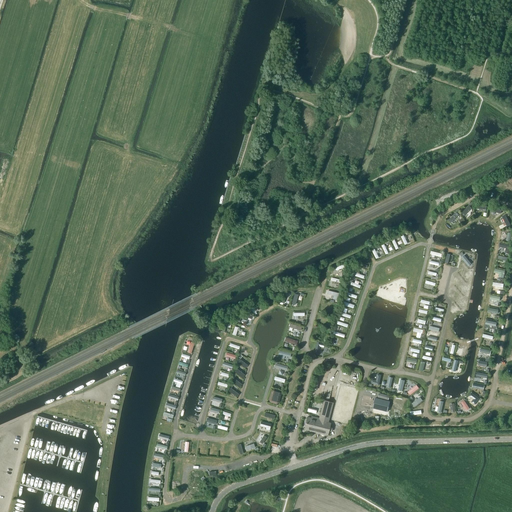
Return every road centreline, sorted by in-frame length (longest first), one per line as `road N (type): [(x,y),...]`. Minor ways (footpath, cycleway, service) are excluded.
road 1 (tertiary): [(511,439),(355,446),(232,487),(211,511)]
road 2 (track): [(0,384),(22,369),(3,308),(22,238)]
